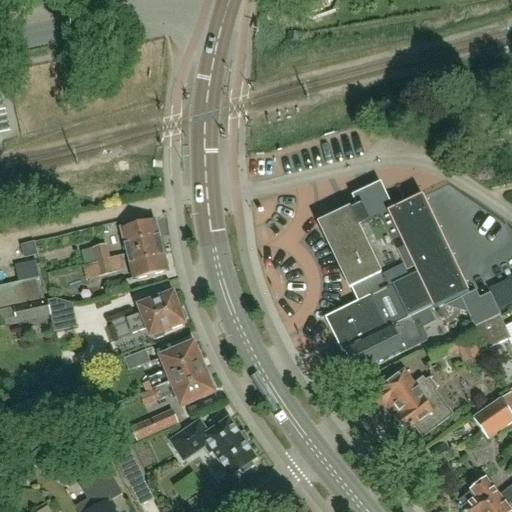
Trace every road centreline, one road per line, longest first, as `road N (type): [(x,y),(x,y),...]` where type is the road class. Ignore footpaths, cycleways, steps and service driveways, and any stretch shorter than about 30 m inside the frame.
road 1 (unclassified): [(511,213),(451,174),(407,160),(207,195)]
road 2 (primary): [(317,454),(254,363),(230,309),(207,195)]
road 3 (primary): [(207,195),(205,116),(226,10)]
road 4 (unclassified): [(101,19),(182,3),(226,10)]
